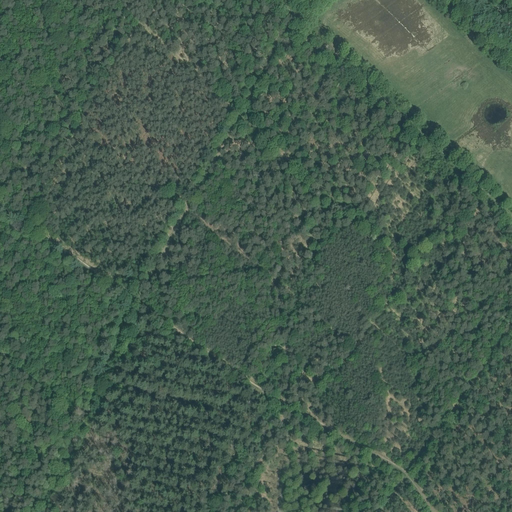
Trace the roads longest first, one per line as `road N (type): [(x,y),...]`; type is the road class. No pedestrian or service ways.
road 1 (track): [(0,211),(403,471),(433,511)]
road 2 (track): [(511,213),(290,0)]
road 3 (track): [(45,511),(134,302)]
